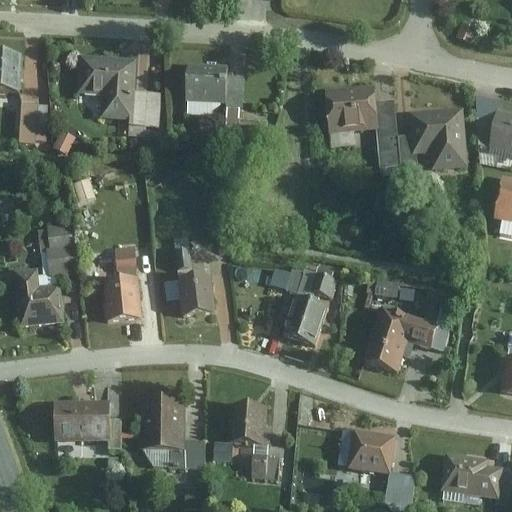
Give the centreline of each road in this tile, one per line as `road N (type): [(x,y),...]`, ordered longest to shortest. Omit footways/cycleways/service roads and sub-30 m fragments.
road 1 (residential): [(511,432),(415,418),(213,358),(0,374)]
road 2 (residential): [(0,23),(298,44),(417,61)]
